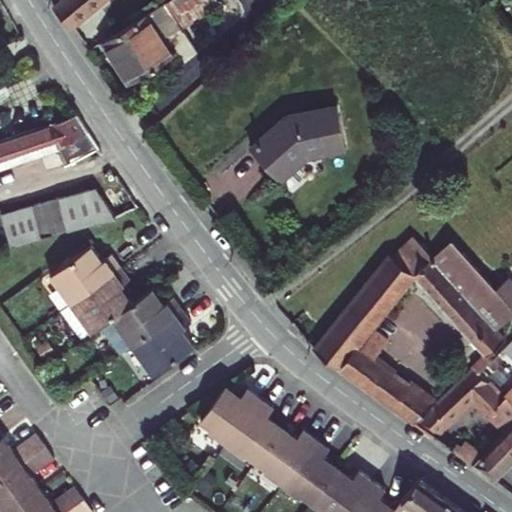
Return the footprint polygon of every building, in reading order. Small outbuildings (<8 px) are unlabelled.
[(103,0),(63,0),(61,2),(54,8),(63,17),(72,26),(73,24),(103,0)] [(116,31),(97,43),(99,47),(104,44),(117,63),(129,82),(172,55),(162,38),(220,3),(217,0),(165,0),(136,18),(116,31)] [(108,18),(116,31),(136,18),(128,6),(108,18)] [(287,114),(250,146),(265,162),(279,178),(307,154),(347,145),(338,104),(287,114)] [(83,155),(99,147),(76,113),(0,138),(0,165),(57,146),(66,163),(83,155)] [(112,217),(116,216),(101,195),(92,197),(90,190),(8,213),(12,227),(11,227),(16,244),(74,227),(112,217)] [(414,236),(393,255),(413,272),(432,255),(414,236)] [(451,238),(432,255),(413,272),(484,351),(472,364),(473,365),(479,371),(482,367),(491,358),(487,353),(504,338),(496,329),(511,313),(511,278),(509,275),(497,286),(451,238)] [(51,273),(71,301),(121,266),(116,259),(111,253),(103,260),(91,244),(51,273)] [(388,339),(371,325),(413,272),(393,255),(389,252),(314,346),(365,383),(415,421),(428,408),(426,406),(433,400),(374,357),(388,339)] [(121,266),(71,301),(61,308),(82,337),(100,324),(132,301),(121,286),(130,280),(125,273),(121,266)] [(132,301),(100,324),(120,353),(132,344),(182,309),(177,303),(172,296),(164,303),(152,286),(132,301)] [(182,309),(132,344),(153,373),(193,344),(182,329),(192,323),(187,316),(182,309)] [(415,421),(435,435),(453,417),(471,399),(504,433),(511,424),(511,400),(504,392),(479,371),(473,365),(428,408),(415,421)] [(241,394),(226,384),(201,418),(212,426),(209,429),(227,442),(261,396),(254,391),(247,386),(241,394)] [(511,400),(511,424),(504,433),(483,453),(473,462),(483,470),(493,477),(511,458),(511,384),(508,389),(504,392),(511,400)] [(110,405),(120,397),(115,390),(105,397),(110,405)] [(247,452),(258,460),(282,426),(268,415),(275,406),(268,401),(261,396),(227,442),(245,455),(247,452)] [(282,426),(258,460),(268,467),(265,470),(283,484),(317,437),(310,432),(303,427),(297,436),(282,426)] [(3,434),(0,435),(0,477),(46,444),(41,437),(37,431),(14,448),(3,434)] [(317,437),(283,484),(301,496),(303,493),(313,501),(339,467),(324,456),(330,447),(324,442),(317,437)] [(460,443),(455,450),(473,462),(483,453),(465,438),(460,443)] [(452,447),(455,450),(460,443),(456,441),(452,447)] [(46,444),(0,477),(0,499),(9,511),(43,487),(32,473),(55,456),(51,452),(46,444)] [(339,467),(313,501),(323,508),(321,511),(348,511),(373,478),(366,473),(359,469),(353,477),(339,467)] [(395,509),(392,511),(410,511),(414,508),(419,511),(466,511),(457,505),(419,476),(395,509)] [(379,483),(373,478),(348,511),(392,511),(395,509),(379,497),(386,487),(379,483)] [(9,511),(8,511),(63,511),(84,497),(79,490),(75,484),(52,500),(43,487),(9,511)] [(84,497),(63,511),(88,511),(93,509),(90,504),(84,497)]
